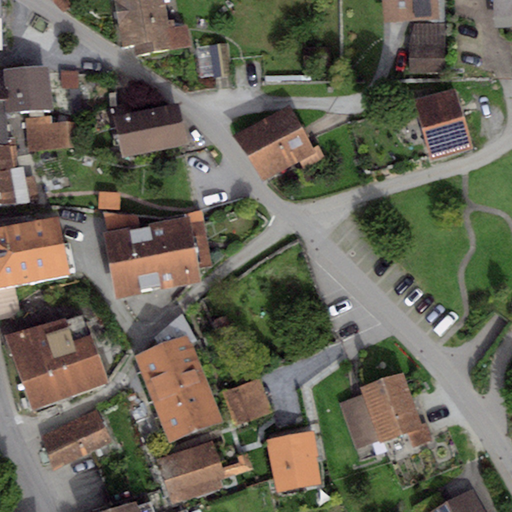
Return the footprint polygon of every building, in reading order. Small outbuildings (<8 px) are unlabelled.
[(162,0),(115,0),(123,44),(135,42),(137,53),(188,44),(185,28),(167,31),(162,0)] [(385,0),(387,18),(434,15),(433,0),(385,0)] [(511,0),(491,0),(492,28),(511,27),(511,0)] [(444,25),(415,25),(409,45),(410,70),(445,72),(444,25)] [(228,43),(211,44),(215,76),(231,74),(228,43)] [(330,47),(304,47),(304,71),(330,71),(330,47)] [(6,68),(8,111),(51,108),(49,66),(6,68)] [(77,70),(60,71),(61,88),(78,88),(77,70)] [(456,90),(414,101),(431,160),(472,149),(456,90)] [(2,98),(0,98),(0,148),(15,147),(14,137),(8,138),(2,98)] [(289,110),(237,137),(262,185),(300,165),(302,170),(325,158),(319,146),(311,151),(289,110)] [(175,113),(112,128),(121,165),(184,150),(175,113)] [(50,116),(25,118),(28,152),(81,147),(79,121),(51,123),(50,116)] [(15,147),(0,148),(0,203),(38,199),(36,176),(26,177),(25,168),(17,169),(15,147)] [(120,194),(100,193),(98,209),(118,211),(120,194)] [(105,212),(109,236),(141,229),(139,215),(105,212)] [(109,236),(107,236),(119,295),(197,279),(194,264),(208,261),(199,218),(141,229),(109,236)] [(56,219),(0,229),(0,316),(19,313),(13,284),(66,274),(56,219)] [(159,336),(165,348),(185,339),(196,335),(182,314),(159,336)] [(63,322),(3,334),(32,408),(107,382),(90,337),(71,344),(63,322)] [(165,348),(138,359),(171,437),(217,417),(185,339),(165,348)] [(403,375),(361,389),(364,396),(341,404),(356,448),(378,440),(379,444),(407,434),(412,447),(432,440),(426,425),(421,427),(403,375)] [(256,384),(228,395),(238,422),(266,412),(256,384)] [(95,414),(45,437),(57,463),(107,440),(95,414)] [(310,436),(270,443),(279,489),(318,482),(310,436)] [(210,444),(160,461),(176,503),(225,485),(223,480),(220,469),(210,444)] [(239,462),(220,469),(223,480),(252,470),(247,454),(237,458),(239,462)] [(413,506),(416,511),(434,511),(448,505),(441,491),(413,506)] [(448,505),(434,511),(484,511),(473,492),(448,505)] [(136,501),(99,511),(155,511),(151,500),(138,505),(136,501)]
